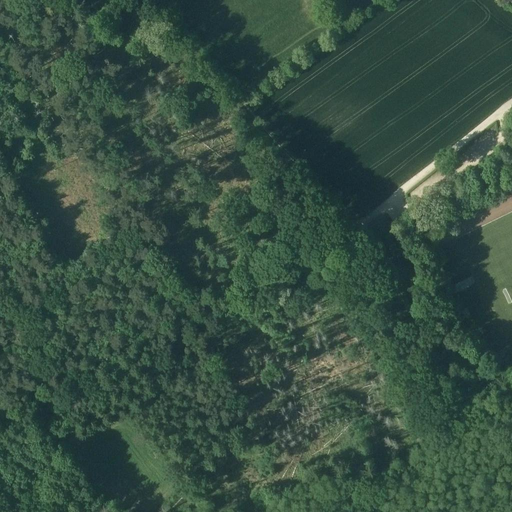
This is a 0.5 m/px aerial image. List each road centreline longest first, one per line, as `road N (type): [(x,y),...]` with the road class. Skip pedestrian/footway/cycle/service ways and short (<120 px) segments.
road 1 (track): [(359,228),(271,291),(115,342),(62,384)]
road 2 (track): [(143,0),(359,228)]
road 3 (track): [(505,111),(359,228)]
